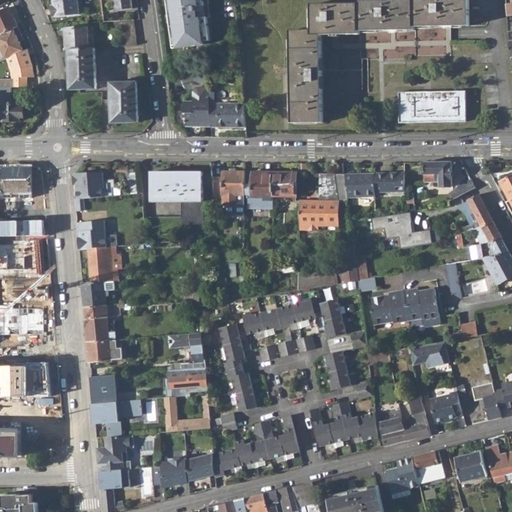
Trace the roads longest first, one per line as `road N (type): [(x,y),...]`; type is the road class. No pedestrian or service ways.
road 1 (residential): [(57,146),(86,472)]
road 2 (residential): [(465,149),(166,149)]
road 3 (residential): [(511,424),(316,472)]
road 4 (residential): [(316,472),(154,511)]
road 5 (residential): [(511,295),(448,306),(441,271),(384,280)]
road 6 (residential): [(57,146),(49,50),(26,0)]
road 7 (residential): [(146,0),(166,149)]
